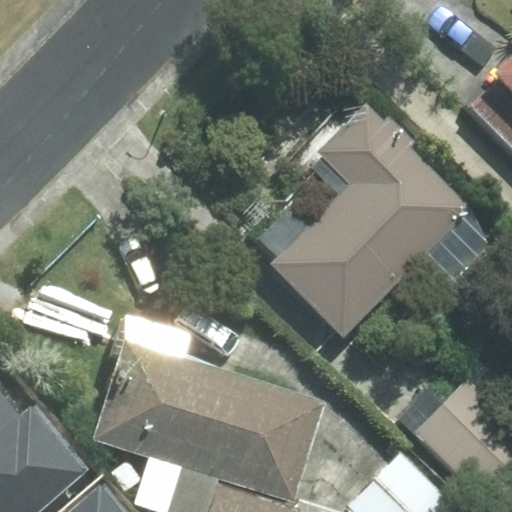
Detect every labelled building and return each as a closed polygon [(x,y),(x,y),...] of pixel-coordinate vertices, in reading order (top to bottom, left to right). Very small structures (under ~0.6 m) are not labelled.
[(471,100),(456,116),(511,170),(511,44),(464,94),(471,100)] [(315,208),(248,276),(323,349),(452,218),(346,116),(285,178),(315,208)] [(324,405),(118,346),(91,441),(149,458),(135,507),(154,511),(302,511),(304,507),(296,504),(324,405)] [(350,347),(328,368),(384,423),(405,402),(350,347)] [(0,511),(37,511),(89,468),(35,406),(19,420),(0,397),(0,511)] [(440,511),(382,460),(335,511),(440,511)] [(120,511),(103,490),(76,511),(120,511)]
